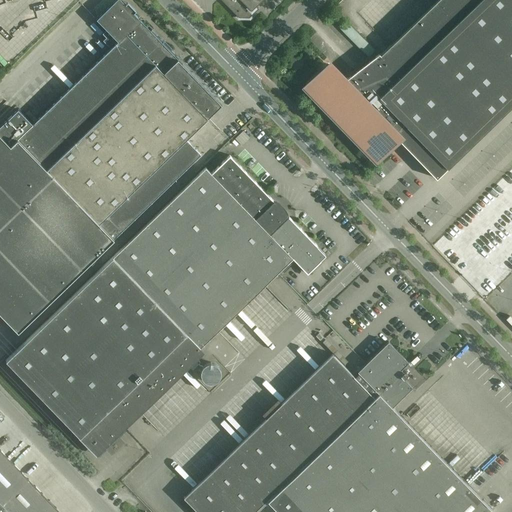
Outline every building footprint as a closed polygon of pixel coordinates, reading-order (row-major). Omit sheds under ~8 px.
[(0,312),(18,331),(114,238),(201,154),(186,139),(222,104),(177,58),(121,0),(116,0),(96,19),(106,30),(102,34),(106,37),(103,40),(111,48),(32,124),(18,109),(0,126),(0,312)] [(221,0),(239,18),(249,18),(259,9),(256,6),(261,0),(221,0)] [(511,0),(436,0),(380,55),(351,82),(347,78),(345,79),(332,66),(327,70),(326,69),(307,86),(372,154),(384,144),(383,143),(393,134),(436,178),(447,168),(511,104),(511,0)] [(343,34),(361,53),(368,46),(350,27),(343,34)] [(205,167),(5,360),(79,436),(79,437),(90,448),(93,445),(96,448),(107,437),(109,440),(116,434),(113,431),(217,330),(292,258),(307,273),(321,260),(320,260),(325,255),(317,246),(229,155),(211,173),(205,167)] [(296,279),(301,285),(307,281),(301,274),(296,279)] [(404,371),(403,372),(401,369),(408,362),(388,341),(357,371),(359,373),(355,377),(331,353),(183,497),(198,511),(255,511),(267,500),(278,511),(488,511),(492,510),(392,407),(412,387),(404,378),(407,375),(407,374),(407,373),(407,372),(406,372),(406,371),(405,371),(404,371)] [(249,422),(252,419),(244,409),(241,412),(249,422)] [(0,501),(3,504),(29,479),(0,449),(0,501)] [(474,486),(491,472),(488,468),(471,482),(474,486)] [(60,511),(29,479),(3,504),(9,511),(60,511)] [(500,498),(504,495),(490,479),(486,483),(500,498)] [(488,502),(492,498),(480,488),(477,491),(488,502)] [(0,501),(0,511),(9,511),(3,504),(0,501)]
